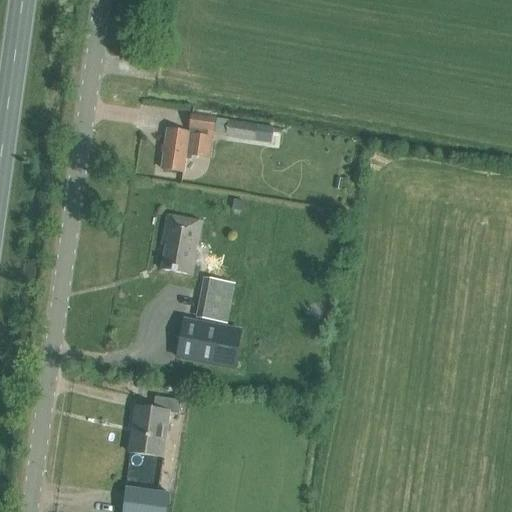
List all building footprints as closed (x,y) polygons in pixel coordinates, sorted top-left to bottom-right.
[(204,159),(208,134),(214,134),(216,120),(191,117),(189,136),(167,133),(161,170),(184,173),(186,156),(204,159)] [(226,140),(256,143),(258,127),(228,123),(226,140)] [(193,276),(203,224),(167,217),(162,246),(167,247),(162,271),(193,276)] [(210,280),(202,320),(226,325),(230,308),(235,285),(210,280)] [(242,332),(186,322),(179,358),(235,368),(242,332)] [(136,409),(129,455),(163,460),(170,416),(180,417),(182,403),(157,399),(155,411),(136,409)] [(166,511),(169,494),(126,489),(122,511),(166,511)]
